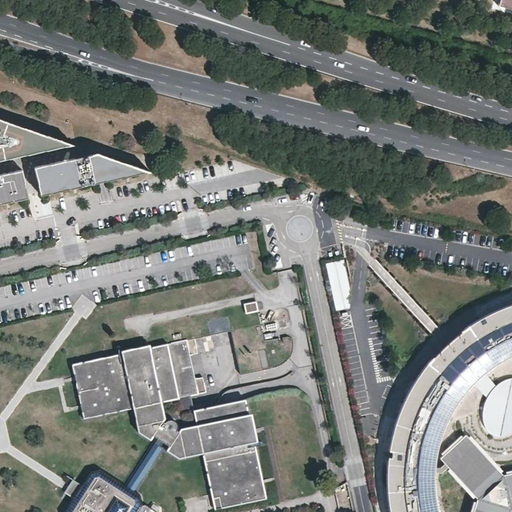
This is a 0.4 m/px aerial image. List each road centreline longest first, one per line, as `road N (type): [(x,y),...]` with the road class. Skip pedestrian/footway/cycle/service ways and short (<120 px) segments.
road 1 (primary): [(199,88),(511,160)]
road 2 (residential): [(0,266),(261,209),(300,228)]
road 3 (residential): [(365,511),(300,228)]
road 4 (primary): [(354,73),(120,0)]
road 5 (primary): [(0,19),(199,88)]
road 6 (primary): [(0,43),(93,72),(199,88)]
road 7 (primary): [(354,73),(290,37),(186,0)]
road 8 (primary): [(511,120),(354,73)]
